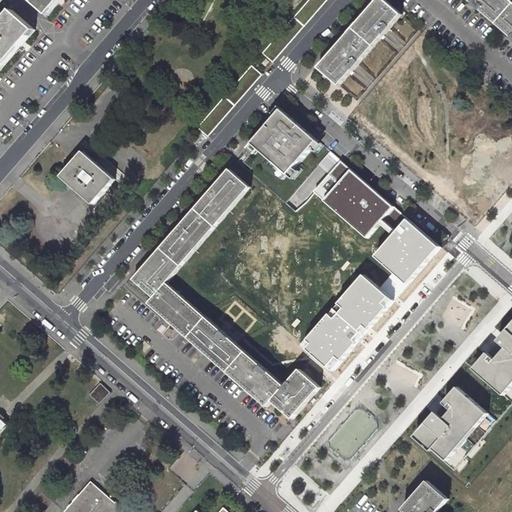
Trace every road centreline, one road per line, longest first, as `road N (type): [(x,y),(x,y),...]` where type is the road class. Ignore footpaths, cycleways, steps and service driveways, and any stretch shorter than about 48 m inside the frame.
road 1 (residential): [(60,319),(277,75)]
road 2 (residential): [(260,493),(474,250)]
road 3 (residential): [(260,493),(60,319)]
road 4 (residential): [(277,75),(474,250)]
road 5 (residential): [(0,171),(147,0)]
road 6 (unknown): [(121,307),(266,435)]
